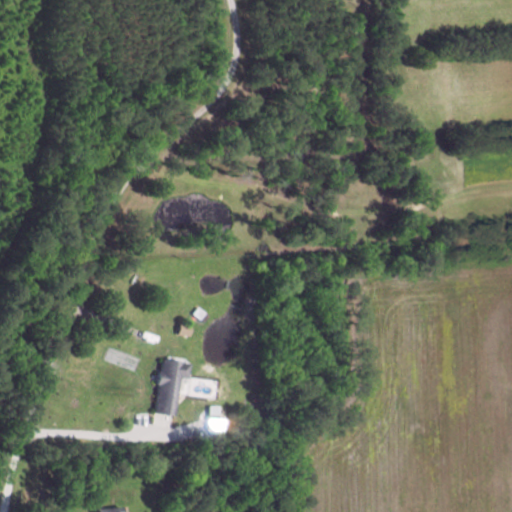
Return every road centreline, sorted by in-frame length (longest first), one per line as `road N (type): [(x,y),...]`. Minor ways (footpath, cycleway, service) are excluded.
road 1 (residential): [(3,511),(23,432),(116,195),(227,81),(236,31),(229,0)]
road 2 (track): [(511,191),(371,214),(142,163)]
